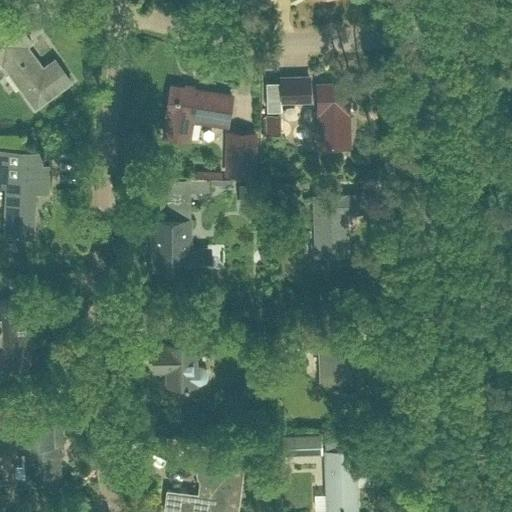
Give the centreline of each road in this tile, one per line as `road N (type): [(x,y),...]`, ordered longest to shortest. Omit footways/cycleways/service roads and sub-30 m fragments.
road 1 (residential): [(112,511),(99,205),(121,9)]
road 2 (unclassified): [(444,511),(425,32)]
road 3 (residential): [(425,32),(233,40),(121,9)]
